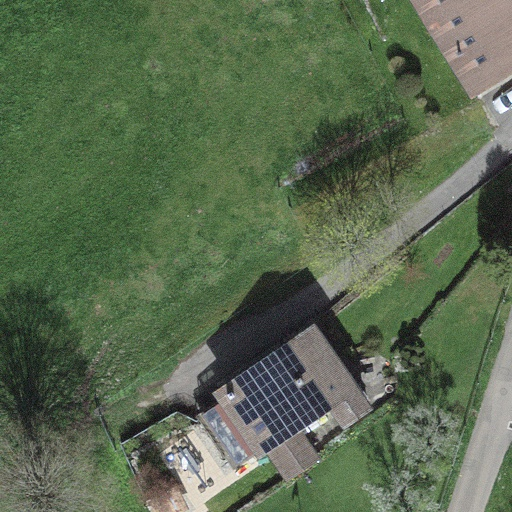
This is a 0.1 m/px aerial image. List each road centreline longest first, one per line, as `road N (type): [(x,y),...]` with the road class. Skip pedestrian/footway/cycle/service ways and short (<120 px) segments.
road 1 (track): [(0,511),(204,371)]
road 2 (residential): [(511,365),(462,511)]
